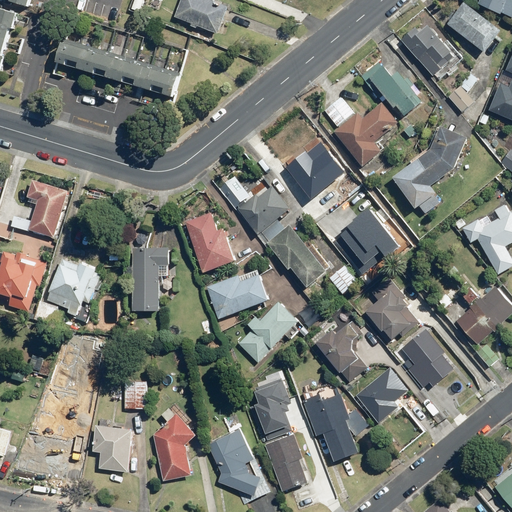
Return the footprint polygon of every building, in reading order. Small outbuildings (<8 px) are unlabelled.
[(6,0),(6,2),(30,9),(32,0),(6,0)] [(146,1),(142,0),(134,0),(131,11),(141,15),(146,1)] [(208,0),(184,0),(177,19),(219,37),(231,9),(208,0)] [(511,0),(483,0),(481,6),(511,18),(511,0)] [(504,31),(466,3),(450,25),(487,53),(504,31)] [(20,16),(0,9),(0,74),(1,75),(6,59),(4,58),(13,30),(15,31),(20,16)] [(450,79),(460,70),(457,67),(466,60),(449,41),(446,43),(431,26),(423,33),(418,28),(403,42),(439,82),(447,75),(450,79)] [(67,41),(60,65),(176,100),(183,76),(67,41)] [(384,96),(395,110),(398,108),(406,118),(424,104),(399,72),(392,77),(385,68),(384,70),(378,63),(366,72),(384,96)] [(501,84),(490,109),(511,118),(511,81),(509,87),(501,84)] [(461,86),(449,97),(462,112),(475,101),(461,86)] [(337,126),(354,112),(341,96),(324,111),(337,126)] [(362,118),(356,112),(333,132),(364,167),(383,151),(375,143),(400,122),(382,101),(362,118)] [(411,123),(403,131),(411,139),(419,132),(411,123)] [(424,217),(442,204),(436,197),(440,194),(434,187),(457,169),(470,138),(443,127),(434,150),(395,179),(424,217)] [(313,158),(308,151),(286,169),(310,199),(344,171),(325,148),(313,158)] [(511,150),(502,165),(511,171),(511,150)] [(220,192),(236,211),(253,196),(237,177),(220,192)] [(34,223),(16,217),(13,228),(57,240),(71,191),(33,181),(27,202),(39,205),(34,223)] [(259,238),(263,235),(280,220),(293,209),(275,187),(262,199),(257,194),(254,197),(237,211),(259,238)] [(480,241),(500,275),(511,268),(511,251),(509,247),(511,245),(511,209),(508,203),(496,209),(501,218),(485,228),(480,219),(464,228),(474,245),(480,241)] [(399,245),(368,209),(347,226),(349,228),(335,240),(364,274),(399,245)] [(238,262),(227,229),(221,231),(215,212),(188,222),(206,273),(238,262)] [(287,229),(280,220),(263,235),(270,243),(287,229)] [(290,226),(287,229),(270,243),(268,244),(291,271),(294,269),(310,288),(335,267),(315,244),(310,249),(290,226)] [(131,310),(159,310),(160,277),(169,277),(170,247),(132,246),(132,268),(125,268),(125,277),(132,277),(131,310)] [(0,294),(12,299),(9,307),(29,314),(40,284),(42,285),(50,264),(7,250),(0,268),(0,294)] [(92,304),(104,277),(98,274),(100,268),(83,261),(80,266),(64,259),(46,299),(80,314),(85,301),(92,304)] [(346,265),(330,280),(347,298),(363,283),(346,265)] [(208,288),(220,320),(272,301),(262,276),(246,282),(244,276),(242,277),(242,276),(208,288)] [(368,312),(386,335),(388,333),(395,341),(406,332),(408,334),(425,321),(398,289),(403,285),(395,276),(375,293),(381,301),(368,312)] [(511,303),(497,286),(482,300),(471,288),(463,295),(474,307),(459,320),(482,345),(511,318),(511,303)] [(62,308),(42,302),(36,322),(56,328),(62,308)] [(258,317),(250,326),(255,331),(241,346),(261,365),(302,322),(282,303),(263,322),(258,317)] [(370,369),(354,350),(356,341),(364,334),(354,323),(340,335),(336,329),(317,345),(351,385),(370,369)] [(415,364),(408,370),(427,391),(433,385),(436,387),(457,369),(444,354),(447,350),(427,327),(402,349),(415,364)] [(489,344),(479,353),(490,367),(501,359),(489,344)] [(34,354),(30,367),(42,372),(46,359),(34,354)] [(101,369),(86,367),(81,404),(95,407),(101,369)] [(396,413),(397,415),(406,407),(400,400),(413,390),(394,368),(360,396),(382,424),(396,413)] [(289,416),(294,414),(291,405),(294,404),(286,380),(258,390),(263,405),(260,406),(270,434),(292,426),(289,416)] [(127,381),(125,409),(147,410),(148,382),(127,381)] [(357,410),(351,415),(345,397),(329,403),(322,385),(304,391),(308,402),(306,403),(318,435),(324,433),(336,464),(362,455),(356,439),(371,427),(357,410)] [(198,436),(179,415),(172,408),(164,415),(171,422),(157,436),(164,483),(193,478),(188,446),(198,436)] [(61,446),(58,456),(74,460),(83,422),(40,412),(33,439),(61,446)] [(228,429),(231,435),(210,445),(219,466),(226,463),(219,483),(238,490),(245,505),(271,493),(264,477),(266,470),(260,468),(252,451),(243,432),(240,424),(228,429)] [(103,454),(102,469),(131,472),(136,430),(99,427),(96,453),(103,454)] [(13,432),(0,428),(0,455),(6,457),(13,432)] [(284,494),(309,485),(301,464),(307,462),(296,433),(265,445),(284,494)] [(511,474),(496,487),(511,506),(511,474)] [(454,511),(443,498),(424,511),(454,511)]
